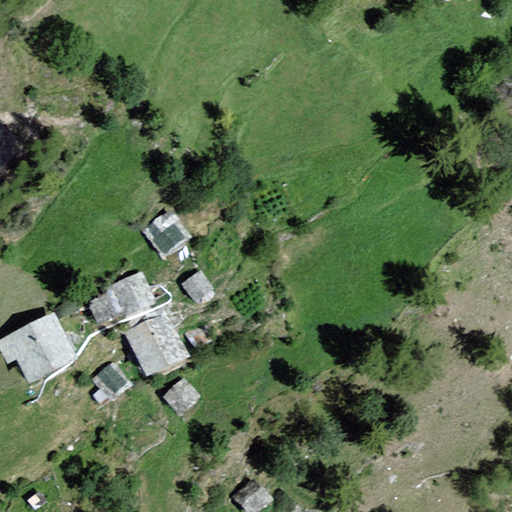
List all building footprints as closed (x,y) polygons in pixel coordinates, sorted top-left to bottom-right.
[(191,239),(170,211),(143,231),(164,259),(191,239)] [(214,291),(201,272),(180,285),(193,305),(214,291)] [(105,289),(108,295),(88,304),(98,326),(123,315),(124,318),(155,304),(141,273),(105,289)] [(188,359),(165,311),(123,331),(146,379),(188,359)] [(76,362),(53,315),(0,341),(0,347),(8,363),(15,360),(28,386),(76,362)] [(133,386),(112,362),(91,379),(112,404),(133,386)] [(200,399),(184,380),(163,398),(179,416),(200,399)] [(76,511),(67,478),(8,494),(13,511),(76,511)] [(259,511),(272,501),(252,479),(231,498),(243,511),(259,511)]
